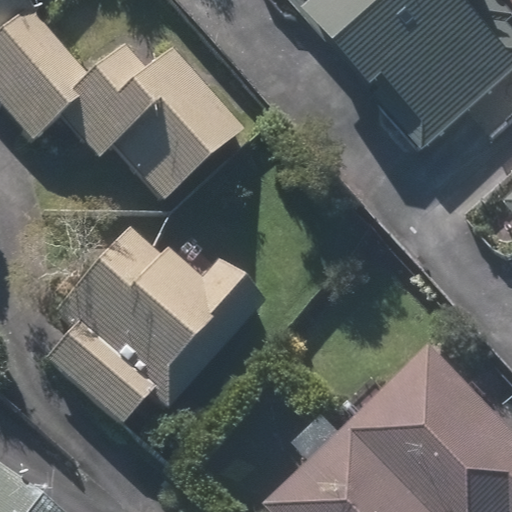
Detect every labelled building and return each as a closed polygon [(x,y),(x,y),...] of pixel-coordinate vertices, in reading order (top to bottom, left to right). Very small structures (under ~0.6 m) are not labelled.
[(40,0),(0,0),(0,121),(33,153),(63,121),(162,216),(239,136),(133,34),(86,83),(21,20),(40,0)] [(511,40),(499,53),(470,20),(493,0),(279,0),(420,159),(511,78),(511,40)] [(511,197),(499,208),(511,223),(511,197)] [(44,367),(115,437),(146,405),(163,421),(262,320),(211,270),(193,288),(127,222),(39,312),(69,342),(44,367)] [(511,511),(511,439),(428,359),(280,511),(511,511)] [(0,511),(36,511),(0,482),(0,511)]
